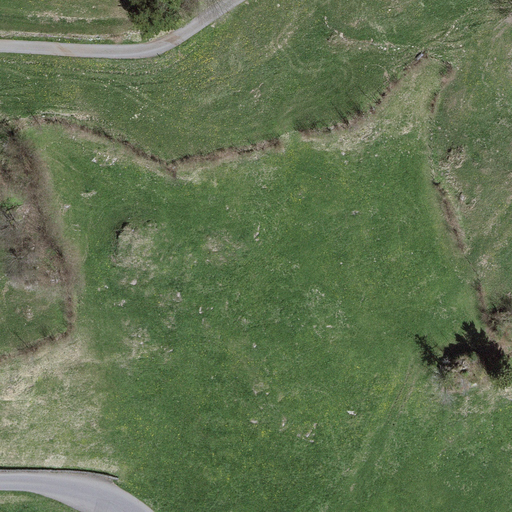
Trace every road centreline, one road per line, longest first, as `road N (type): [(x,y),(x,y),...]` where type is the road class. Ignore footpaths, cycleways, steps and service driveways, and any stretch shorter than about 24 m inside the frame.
road 1 (residential): [(262,0),(162,55),(0,55)]
road 2 (tertiary): [(0,483),(74,490),(131,511)]
